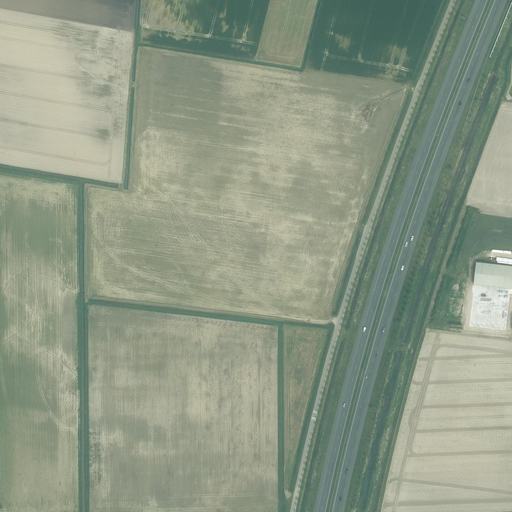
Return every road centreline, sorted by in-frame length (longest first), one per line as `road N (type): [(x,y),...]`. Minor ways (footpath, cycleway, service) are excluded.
road 1 (motorway): [(336,511),(398,272),(499,0)]
road 2 (motorway): [(483,0),(385,265),(321,511)]
road 3 (unclassified): [(292,511),(339,316),(453,0)]
